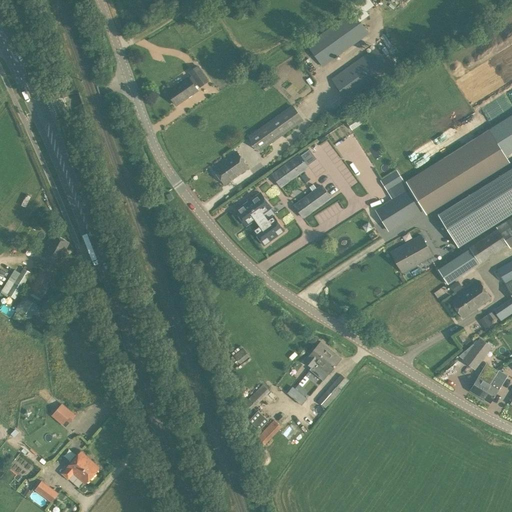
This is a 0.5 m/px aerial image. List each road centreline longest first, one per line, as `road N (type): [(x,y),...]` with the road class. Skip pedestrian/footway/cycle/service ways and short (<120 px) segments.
road 1 (primary): [(190,511),(41,114)]
road 2 (unclassified): [(400,366),(286,294),(212,228),(150,139),(128,81)]
road 3 (residential): [(351,487),(371,458),(400,366)]
road 4 (unclassified): [(511,428),(400,366)]
